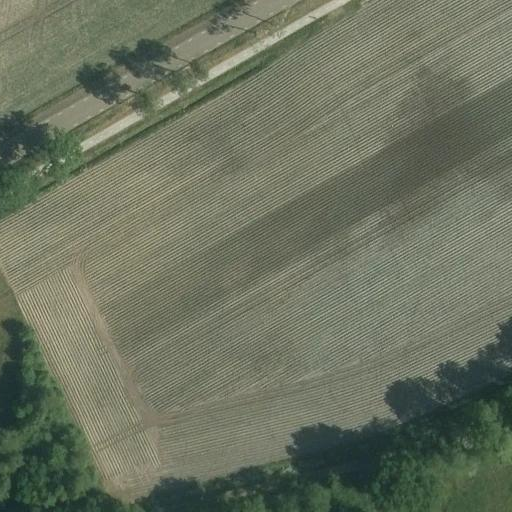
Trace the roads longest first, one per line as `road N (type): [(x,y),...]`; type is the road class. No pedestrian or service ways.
road 1 (tertiary): [(280,0),(0,160)]
road 2 (track): [(368,462),(168,511)]
road 3 (track): [(368,462),(511,400)]
